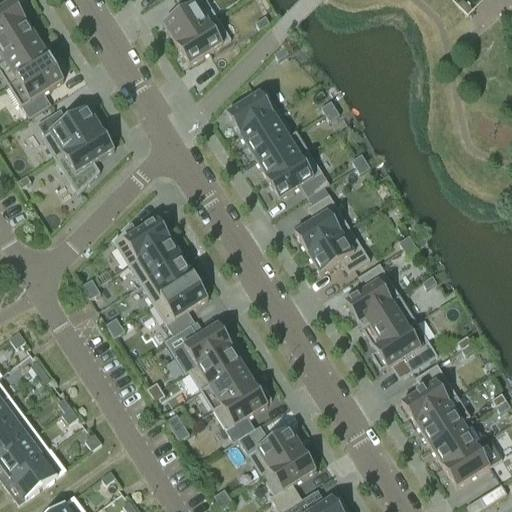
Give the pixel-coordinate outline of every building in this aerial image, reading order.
[(182,15),(162,28),(175,49),(217,22),(204,2),(206,0),(180,0),(175,4),(182,15)] [(472,13),(462,3),(457,8),(467,18),(472,13)] [(0,41),(26,25),(12,4),(0,11),(0,41)] [(259,34),(269,27),(265,21),(254,27),(259,34)] [(217,22),(175,49),(188,70),(209,57),(219,73),(238,55),(217,22)] [(0,68),(38,45),(26,25),(0,41),(0,68)] [(0,77),(8,90),(50,64),(38,45),(0,68),(0,77)] [(288,58),(283,51),(273,58),(278,65),(288,58)] [(43,97),(63,85),(50,64),(8,90),(28,122),(50,109),(43,97)] [(239,139),(278,114),(264,94),(226,118),(239,139)] [(334,113),(330,106),(320,112),(324,119),(334,113)] [(54,163),(100,133),(87,112),(67,125),(44,140),(40,142),(54,163)] [(339,119),(334,113),(324,119),(329,126),(339,119)] [(67,125),(60,114),(36,128),(44,140),(67,125)] [(290,134),(278,114),(239,139),(254,163),(296,137),(296,136),(287,141),(285,138),(290,134)] [(93,167),(114,154),(100,133),(54,163),(77,199),(99,176),(93,167)] [(265,183),(308,156),(296,137),(254,163),(266,182),(264,182),(265,183)] [(300,190),(321,177),(308,156),(265,183),(278,204),(300,190)] [(365,165),(361,159),(350,165),(355,172),(365,165)] [(369,172),(365,165),(355,172),(359,179),(369,172)] [(328,188),(321,177),(300,190),(307,202),(328,188)] [(26,180),(16,186),(20,193),(31,186),(26,180)] [(323,192),(307,202),(312,210),(315,207),(328,199),(323,192)] [(349,232),(328,199),(315,207),(322,219),(314,224),(293,237),(307,258),(349,232)] [(157,223),(136,235),(124,243),(121,237),(113,246),(128,270),(170,244),(157,223)] [(124,243),(136,235),(131,227),(121,237),(124,243)] [(340,266),(362,253),(349,232),(307,258),(320,279),(340,266)] [(412,247),(408,240),(398,247),(402,254),(412,247)] [(140,289),(182,263),(170,244),(128,270),(140,289)] [(417,254),(412,247),(402,254),(407,261),(417,254)] [(347,278),(369,264),(362,253),(340,266),(347,278)] [(152,308),(194,282),(182,263),(140,289),(152,308)] [(357,327),(399,301),(379,268),(357,282),(364,293),(344,306),(357,327)] [(431,280),(421,287),(426,294),(436,287),(431,280)] [(187,316),(207,303),(194,282),(152,308),(173,341),(194,327),(187,316)] [(85,297),(95,290),(91,283),(81,290),(85,297)] [(89,304),(100,297),(95,290),(85,297),(89,304)] [(415,326),(399,301),(357,327),(373,353),(415,326)] [(120,329),(115,322),(105,328),(109,335),(120,329)] [(387,374),(428,347),(415,326),(373,353),(376,356),(370,359),(380,374),(385,371),(387,374)] [(188,376),(231,350),(218,328),(178,353),(190,373),(187,375),(188,376)] [(124,336),(120,329),(109,335),(114,342),(124,336)] [(25,346),(18,336),(8,343),(15,353),(25,346)] [(470,347),(466,340),(456,347),(460,354),(470,347)] [(475,354),(470,347),(460,354),(464,361),(475,354)] [(200,395),(242,369),(231,350),(188,376),(200,395)] [(43,376),(36,366),(30,371),(37,380),(43,376)] [(212,415),(254,389),(242,369),(200,395),(212,415)] [(457,401),(436,369),(415,382),(422,394),(400,407),(414,429),(457,401)] [(50,385),(43,376),(37,380),(44,390),(50,385)] [(160,393),(156,387),(146,393),(150,400),(160,393)] [(267,409),(266,407),(271,404),(261,389),(256,392),(254,389),(212,415),(233,447),(238,444),(254,434),(247,422),(267,409)] [(0,407),(8,401),(0,390),(0,407)] [(154,407),(164,400),(160,393),(150,400),(154,407)] [(505,405),(501,398),(490,404),(495,411),(505,405)] [(0,435),(22,419),(8,401),(0,407),(0,435)] [(430,453),(471,426),(472,425),(457,401),(414,429),(430,453)] [(70,412),(63,402),(57,407),(64,417),(70,412)] [(509,411),(505,405),(495,411),(499,418),(509,411)] [(70,412),(64,417),(61,419),(68,429),(78,422),(70,412)] [(184,432),(180,425),(176,418),(165,425),(170,432),(174,438),(184,432)] [(0,464),(35,438),(22,419),(0,435),(0,464)] [(442,472),(483,445),(471,426),(430,453),(442,472)] [(247,459),(269,445),(259,431),(254,434),(238,444),(247,459)] [(189,439),(184,432),(174,438),(178,445),(189,439)] [(260,480),(302,454),(289,433),(269,445),(247,459),(260,480)] [(0,471),(10,485),(49,456),(35,438),(0,464),(0,471)] [(101,448),(94,438),(84,445),(91,455),(101,448)] [(455,492),(501,463),(488,442),(483,445),(442,472),(455,492)] [(292,489),(315,475),(302,454),(260,480),(273,500),(269,502),(275,511),(289,511),(301,505),(292,489)] [(25,504),(63,475),(49,456),(10,485),(25,504)] [(115,482),(110,476),(100,483),(105,489),(115,482)] [(227,501),(223,494),(213,500),(217,507),(227,501)] [(224,511),(232,508),(227,501),(217,507),(220,511),(224,511)] [(338,511),(332,501),(315,511),(338,511)] [(79,511),(73,503),(61,511),(79,511)]
